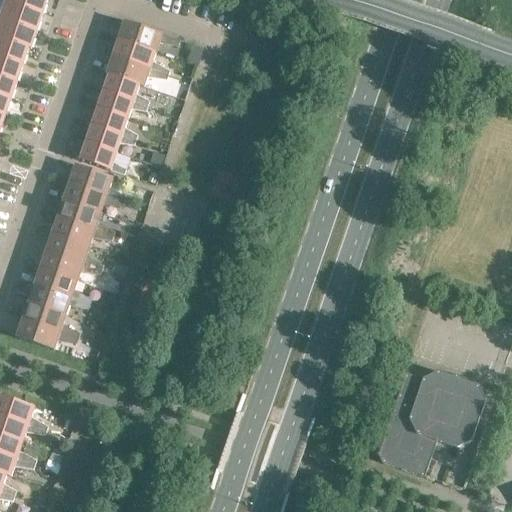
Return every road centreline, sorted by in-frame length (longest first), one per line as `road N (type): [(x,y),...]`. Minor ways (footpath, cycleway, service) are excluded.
road 1 (secondary): [(262,511),(440,0)]
road 2 (secondary): [(398,0),(223,511)]
road 3 (residential): [(0,274),(91,0)]
